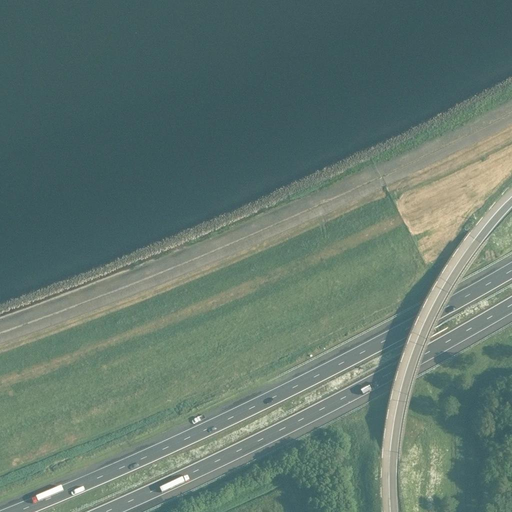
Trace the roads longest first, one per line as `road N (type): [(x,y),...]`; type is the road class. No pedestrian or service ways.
road 1 (motorway): [(511,266),(292,384),(8,511)]
road 2 (track): [(0,376),(163,319),(459,188)]
road 3 (motorway): [(98,511),(511,301)]
road 4 (motorway): [(511,197),(457,264),(411,357),(393,434),(392,511)]
